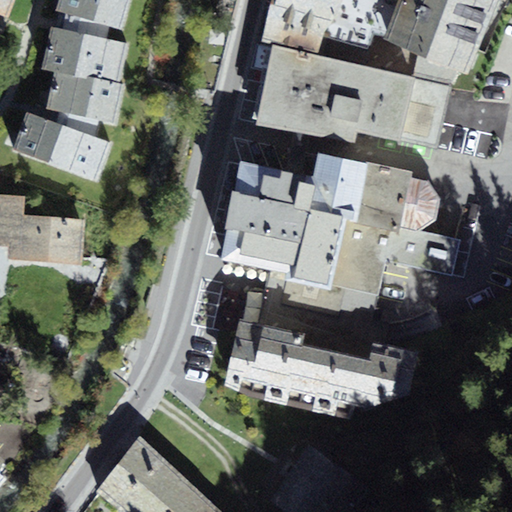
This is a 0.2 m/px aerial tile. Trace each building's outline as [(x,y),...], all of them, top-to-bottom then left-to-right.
[(0,0),(0,14),(11,18),(17,0),(0,0)] [(59,0),(55,12),(65,15),(110,27),(123,30),(131,0),(59,0)] [(374,34),(384,38),(397,0),(274,0),(263,40),(274,43),(318,53),(323,38),(369,51),(374,34)] [(397,0),(384,38),(419,54),(414,75),(453,84),(457,70),(468,74),(498,0),(397,0)] [(110,27),(65,15),(62,30),(107,40),(110,27)] [(49,28),(41,69),(54,70),(121,85),(129,44),(107,40),(62,30),(49,28)] [(256,121),(325,137),(343,58),(318,53),(274,43),(256,121)] [(414,75),(343,58),(325,137),(355,143),(357,132),(438,150),(453,84),(414,75)] [(54,70),(46,109),(59,112),(101,121),(116,124),(124,85),(121,85),(54,70)] [(101,121),(59,112),(56,124),(96,138),(101,121)] [(26,113),(12,150),(98,181),(111,144),(96,138),(56,124),(26,113)] [(312,175),(240,159),(219,257),(271,268),(259,322),(306,333),(304,343),(369,357),(373,340),(387,343),(391,323),(373,319),(386,260),(453,275),(461,240),(418,231),(436,220),(441,199),(428,181),(412,177),(413,171),(318,151),(312,175)] [(26,198),(0,197),(0,242),(14,243),(13,257),(82,261),(84,219),(25,216),(26,198)] [(355,405),(365,408),(409,394),(419,350),(387,343),(373,340),(369,357),(304,343),(306,333),(259,322),(240,319),(225,384),(250,397),(351,418),(355,405)] [(221,511),(139,436),(97,488),(124,511),(221,511)] [(340,466),(308,443),(289,471),(269,498),(288,511),(356,511),(373,489),(340,466)]
